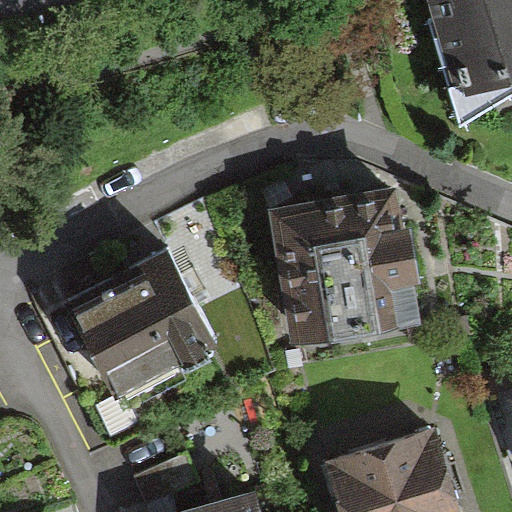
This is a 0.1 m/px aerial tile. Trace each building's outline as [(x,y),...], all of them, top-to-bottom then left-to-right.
[(511,71),(511,0),(437,0),(461,86),(511,71)] [(261,190),(289,330),(438,300),(410,160),(261,190)] [(59,279),(114,383),(216,329),(161,225),(59,279)] [(511,414),(511,369),(499,374),(511,414)] [(337,511),(475,511),(453,406),(321,434),(337,511)] [(277,511),(267,472),(138,506),(139,511),(277,511)]
